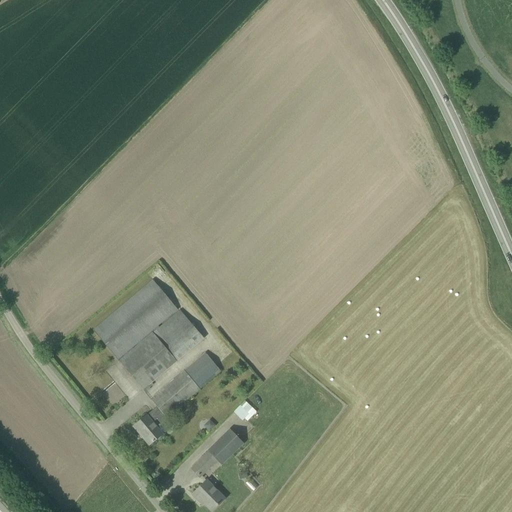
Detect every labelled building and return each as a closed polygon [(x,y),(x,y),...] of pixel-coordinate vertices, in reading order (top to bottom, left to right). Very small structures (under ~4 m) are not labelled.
[(93,330),(143,390),(183,356),(182,354),(203,336),(180,310),(153,333),(152,332),(119,359),(118,358),(177,309),(153,280),(93,330)] [(205,353),(151,399),(158,408),(166,417),(167,417),(221,371),(205,353)] [(240,405),(233,412),(242,421),(245,419),(249,414),(247,412),(252,407),(245,401),(245,400),(240,405)] [(169,419),(167,417),(166,417),(158,408),(148,416),(147,415),(133,426),(149,445),(162,434),(157,428),(169,419)] [(105,431),(115,431),(115,416),(105,416),(105,431)] [(210,420),(204,425),(210,431),(216,425),(210,420)] [(207,450),(209,451),(191,468),(200,477),(217,460),(221,464),(244,442),(230,428),(207,450)] [(224,498),(206,480),(192,494),(199,501),(201,500),(211,511),(224,498)]
